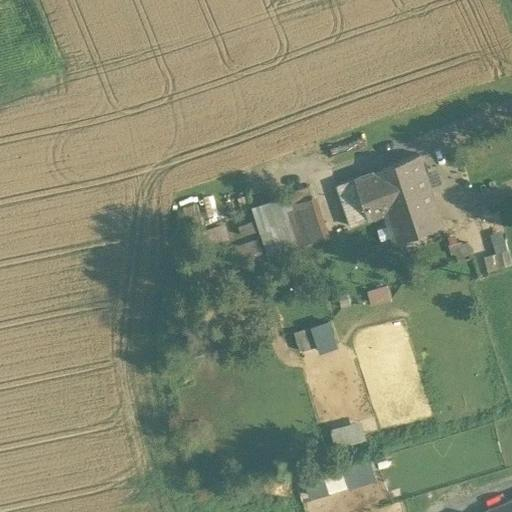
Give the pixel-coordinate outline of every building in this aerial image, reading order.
[(420,157),(356,179),(369,218),(384,213),(394,243),(443,226),(420,157)] [(369,218),(356,179),(337,184),(350,224),(369,218)] [(304,244),(327,237),(309,185),(288,192),(289,195),(293,207),(304,244)] [(293,207),(289,195),(252,205),(267,254),(297,244),(287,210),(293,207)] [(495,252),(485,255),(489,269),(511,261),(511,260),(502,229),(489,232),(495,252)] [(239,261),(263,254),(258,242),(235,249),(239,261)] [(369,302),(389,298),(386,283),(366,287),(369,302)] [(325,317),(307,324),(317,349),(335,342),(325,317)] [(296,327),(298,347),(311,345),(308,325),(296,327)] [(327,426),(332,446),(364,437),(358,417),(327,426)] [(368,459),(299,479),(305,498),(373,477),(368,459)] [(511,511),(511,501),(486,511),(511,511)]
